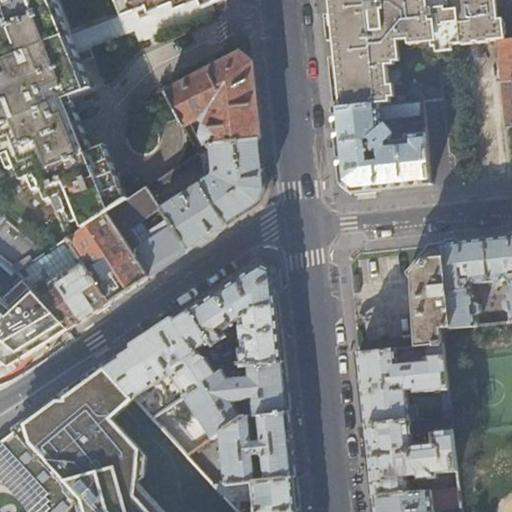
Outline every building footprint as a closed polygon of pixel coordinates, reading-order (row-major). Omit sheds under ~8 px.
[(0,0),(0,158),(5,157),(11,171),(17,168),(23,182),(29,180),(34,192),(41,190),(47,204),(54,201),(59,214),(66,212),(71,226),(78,223),(81,232),(109,214),(124,204),(103,147),(90,152),(69,99),(90,91),(69,36),(54,0),(0,0)] [(54,0),(69,36),(158,0),(54,0)] [(497,42),(497,43),(503,42),(499,0),(328,0),(341,109),(380,106),(391,105),(387,67),(395,66),(393,41),(431,38),(432,47),(497,42)] [(511,41),(503,42),(497,43),(502,83),(511,81),(511,41)] [(261,139),(257,98),(253,63),(241,54),(167,93),(198,154),(212,145),(261,139)] [(511,81),(502,83),(507,128),(511,127),(511,81)] [(423,115),(421,102),(391,105),(380,106),(381,119),(423,115)] [(381,119),(380,106),(341,109),(333,110),(337,146),(341,183),(352,193),(395,188),(430,185),(425,135),(407,137),(407,142),(391,144),(391,141),(393,140),(394,138),(395,135),(393,132),(390,128),(388,126),(386,126),(384,126),(382,127),(381,119)] [(263,161),(261,139),(212,145),(198,154),(204,160),(205,172),(215,171),(214,175),(162,209),(168,219),(189,251),(229,225),(261,204),(266,190),(263,161)] [(148,188),(124,204),(109,214),(149,277),(168,265),(189,251),(168,219),(146,233),(150,240),(141,246),(130,229),(161,208),(148,188)] [(149,277),(109,214),(81,232),(71,240),(85,262),(110,303),(126,293),(149,277)] [(511,319),(511,235),(500,237),(443,244),(454,325),(477,323),(477,313),(479,313),(481,310),(481,303),(476,301),(475,294),(471,289),(471,282),(475,281),(477,283),(491,282),(491,285),(501,285),(502,282),(506,277),(510,279),(511,286),(507,289),(507,298),(504,300),(504,307),(509,310),(510,320),(511,319)] [(61,278),(85,262),(71,240),(37,262),(22,273),(46,300),(67,287),(61,278)] [(442,327),(454,325),(443,244),(439,244),(417,272),(422,345),(444,342),(442,327)] [(33,256),(16,268),(22,273),(37,262),(33,256)] [(67,287),(46,300),(71,328),(93,314),(110,303),(85,262),(61,278),(67,287)] [(227,285),(190,310),(213,347),(215,349),(229,339),(228,338),(234,334),(231,329),(236,326),(235,323),(241,318),(249,312),(249,310),(279,306),(277,285),(275,270),(261,263),(227,285)] [(279,307),(279,306),(249,310),(249,312),(241,318),(244,344),(240,344),(242,368),(285,362),(281,331),(279,307)] [(213,347),(190,310),(155,333),(106,365),(134,395),(155,418),(186,398),(219,375),(209,360),(206,362),(199,352),(208,347),(210,349),(213,347)] [(451,414),(444,342),(422,345),(358,353),(362,390),(366,425),(413,419),(420,418),(419,403),(411,404),(410,402),(408,389),(416,387),(418,388),(418,391),(440,389),(443,415),(451,414)] [(287,384),(285,362),(242,368),(228,369),(219,375),(186,398),(213,439),(224,432),(243,419),(233,403),(252,400),(254,417),(290,413),(287,384)] [(134,395),(106,365),(85,381),(63,397),(0,444),(0,446),(25,473),(26,484),(46,506),(45,511),(173,511),(140,476),(144,443),(115,412),(134,395)] [(293,443),(290,413),(254,417),(245,418),(243,419),(224,432),(226,449),(221,449),(222,458),(227,457),(230,485),(297,477),(293,443)] [(415,444),(413,419),(366,425),(366,427),(369,456),(371,470),(374,497),(411,493),(410,474),(418,474),(419,478),(437,476),(438,471),(457,469),(454,436),(453,429),(433,431),(434,443),(415,444)] [(195,452),(189,456),(213,482),(218,478),(195,452)] [(299,511),(297,477),(230,485),(217,487),(240,511),(242,511),(241,499),(256,498),(256,511),(299,511)] [(461,505),(459,488),(411,493),(374,497),(375,511),(433,511),(433,508),(461,505)]
